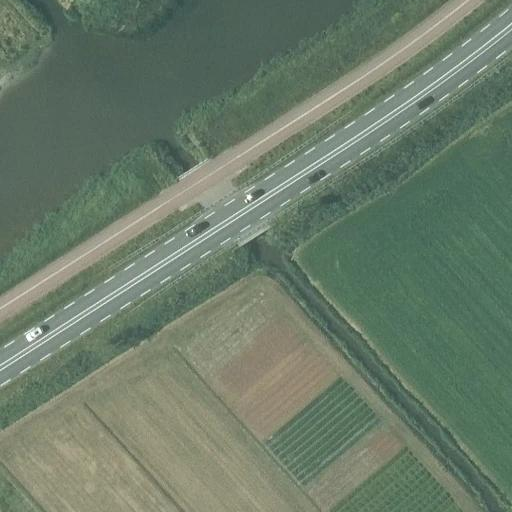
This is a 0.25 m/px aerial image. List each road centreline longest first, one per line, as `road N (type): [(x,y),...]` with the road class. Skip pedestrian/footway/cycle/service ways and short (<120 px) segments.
road 1 (primary): [(0,368),(485,48)]
road 2 (unclassified): [(467,0),(368,73),(0,308)]
